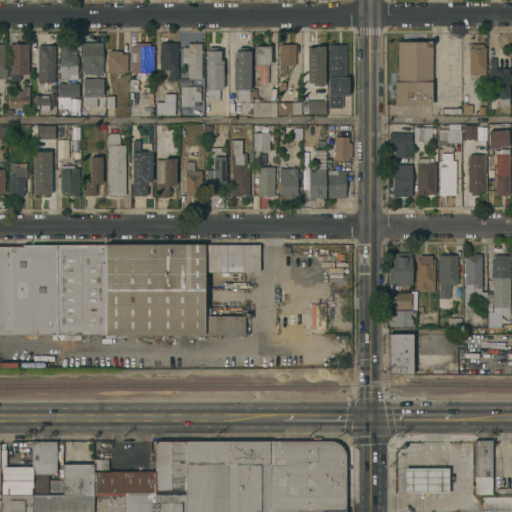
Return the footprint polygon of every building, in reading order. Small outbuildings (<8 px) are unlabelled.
[(394,105),(394,80),(397,80),(397,40),(431,40),(431,105),(395,105),(394,105)] [(102,41),(103,72),(99,72),(99,73),(95,73),(95,75),(89,75),(89,73),(85,73),(85,70),(82,70),(82,63),(82,41),(102,41)] [(177,80),(166,80),(166,77),(166,69),(159,69),(159,42),(169,42),(169,41),(177,41),(177,80)] [(131,45),(135,45),(135,42),(149,42),(149,45),(153,45),(153,72),(144,72),(144,77),(140,77),(140,72),(131,72),(131,45)] [(200,77),(188,77),(188,62),(182,62),(182,46),(188,46),(188,42),(201,42),(201,49),(202,49),(202,52),(200,52),(200,77)] [(9,43),(28,43),(28,73),(20,73),(20,79),(12,79),(12,80),(10,80),(10,73),(9,73),(9,43)] [(60,51),(57,51),(57,48),(59,48),(59,46),(56,46),(56,43),(70,43),(70,50),(76,50),(76,55),(77,55),(77,78),(69,78),(69,79),(59,79),(60,51)] [(295,64),(285,64),(285,68),(279,68),(279,59),(277,59),(277,54),(279,54),(279,43),(295,43),(295,64)] [(468,74),(469,46),(470,46),(470,43),(483,43),(483,47),(485,47),(485,70),(484,70),(484,74),(468,74)] [(37,44),(54,44),(54,81),(37,81),(37,44)] [(345,77),(347,77),(347,95),(341,95),(341,108),(328,108),(327,44),(344,44),(345,77)] [(270,45),(270,64),(267,64),(267,82),(254,82),(254,68),(252,68),(252,63),(253,63),(253,45),(270,45)] [(233,60),(236,60),(235,50),(238,50),(238,47),(247,46),(247,50),(249,50),(250,88),(249,88),(249,100),(237,100),(237,89),(233,89),(233,60)] [(323,85),(312,85),(312,83),(306,83),(306,47),(315,47),(315,46),(323,46),(323,85)] [(205,49),(220,50),(220,60),(222,60),(222,88),(219,88),(219,100),(206,100),(206,88),(205,88),(205,49)] [(127,71),(107,71),(107,53),(109,53),(109,50),(116,50),(121,50),(121,53),(127,53),(127,71)] [(487,67),(495,68),(495,69),(501,69),(501,65),(507,65),(507,68),(509,68),(509,97),(508,97),(508,106),(499,106),(499,105),(495,105),(495,99),(490,99),(490,97),(487,97),(487,67)] [(102,78),(103,106),(96,106),(89,106),(89,107),(84,107),(84,95),(83,95),(82,78),(102,78)] [(58,82),(66,82),(66,80),(70,80),(70,82),(78,82),(78,96),(70,96),(69,107),(57,107),(58,82)] [(200,100),(199,100),(199,105),(179,105),(179,85),(200,85),(200,100)] [(28,107),(22,107),(22,109),(16,109),(16,106),(8,106),(9,93),(14,93),(14,90),(21,90),(21,86),(29,86),(28,107)] [(49,95),(49,104),(38,104),(38,108),(37,108),(37,113),(32,113),(32,107),(33,107),(33,94),(49,95)] [(106,95),(113,95),(114,107),(106,107),(106,95)] [(306,113),(306,101),(324,100),(324,113),(306,113)] [(174,114),(156,114),(156,101),(174,101),(174,114)] [(252,115),(252,101),(271,101),(271,115),(252,115)] [(300,101),(300,113),(277,114),(277,101),(300,101)] [(461,104),(471,104),(471,115),(461,115),(461,104)] [(446,129),(448,129),(448,124),(459,124),(459,129),(461,129),(461,143),(446,142),(446,130),(446,129)] [(508,145),(499,145),(499,147),(488,147),(488,130),(486,130),(486,124),(499,124),(499,130),(508,129),(508,145)] [(226,125),(226,135),(217,135),(216,125),(226,125)] [(461,125),(476,125),(476,139),(461,139),(461,125)] [(53,126),(53,139),(36,139),(36,126),(53,126)] [(413,127),(431,127),(431,141),(412,140),(413,127)] [(293,140),(300,140),(299,128),(292,128),(293,140)] [(437,130),(446,130),(446,142),(446,160),(455,160),(455,194),(437,194),(437,130)] [(269,150),(253,150),(253,132),(268,132),(268,141),(269,150)] [(412,132),(411,156),(394,156),(394,147),(388,147),(388,132),(412,132)] [(106,134),(119,134),(119,144),(125,144),(125,184),(130,184),(130,194),(125,194),(123,195),(109,195),(106,194),(106,134)] [(348,136),(348,142),(350,142),(350,157),(348,157),(348,159),(334,159),(334,149),(326,149),(326,140),(333,140),(333,136),(335,136),(348,136)] [(131,151),(132,151),(132,139),(139,139),(139,150),(143,150),(143,151),(150,151),(150,153),(151,153),(151,157),(151,184),(147,184),(147,181),(145,181),(145,195),(131,195),(131,151)] [(249,197),(234,197),(234,195),(231,195),(231,176),(230,176),(230,172),(231,172),(231,159),(230,159),(230,154),(232,154),(232,145),(230,145),(230,139),(241,139),(241,153),(245,153),(245,154),(246,154),(246,162),(248,163),(248,168),(249,168),(249,197)] [(66,140),(55,140),(56,158),(67,158),(66,140)] [(71,146),(79,146),(79,159),(71,159),(71,146)] [(495,174),(495,167),(493,167),(493,163),(495,163),(495,153),(494,153),(494,150),(497,150),(502,148),(509,148),(508,174),(509,174),(509,195),(494,194),(495,174)] [(32,151),(49,151),(50,194),(33,195),(32,151)] [(464,195),(464,181),(465,181),(465,180),(465,176),(466,176),(466,169),(466,156),(469,156),(469,154),(483,154),(483,169),(486,170),(486,191),(479,191),(479,195),(464,195)] [(101,182),(95,182),(95,195),(83,195),(83,181),(89,181),(90,155),(102,156),(101,182)] [(225,182),(218,182),(218,194),(205,194),(205,178),(212,178),(213,155),(225,155),(225,182)] [(176,183),(174,183),(174,184),(168,184),(169,196),(157,197),(157,182),(156,182),(155,159),(163,159),(163,157),(175,157),(176,183)] [(308,170),(315,170),(315,157),(325,157),(325,197),(308,197),(308,170)] [(416,158),(419,158),(419,157),(433,157),(433,162),(435,162),(435,193),(434,193),(433,195),(426,195),(426,194),(416,194),(416,158)] [(10,162),(16,162),(16,163),(19,163),(19,162),(26,162),(26,178),(24,178),(24,192),(23,192),(23,196),(12,196),(12,192),(10,192),(10,162)] [(392,164),(411,164),(411,195),(392,195),(392,164)] [(78,195),(67,195),(67,191),(60,191),(60,167),(61,167),(61,165),(69,165),(69,167),(78,167),(78,195)] [(273,195),(257,195),(257,166),(274,166),(273,195)] [(279,167),(297,167),(297,198),(285,197),(285,194),(278,194),(279,167)] [(201,170),(200,192),(188,191),(188,193),(185,193),(185,190),(184,190),(185,173),(186,173),(186,169),(201,170)] [(327,198),(327,170),(336,170),(336,171),(344,171),(344,198),(327,198)] [(55,244),(104,244),(104,243),(105,243),(105,334),(56,334),(55,244)] [(105,243),(202,243),(202,273),(203,334),(105,335),(105,334),(105,243)] [(202,243),(202,273),(258,273),(258,243),(202,243)] [(0,246),(22,246),(22,244),(55,244),(56,334),(0,334),(0,246)] [(412,285),(411,285),(411,286),(405,285),(405,284),(389,284),(389,272),(389,267),(391,267),(391,264),(391,255),(393,255),(393,252),(410,252),(410,255),(411,255),(411,265),(412,265),(412,285)] [(486,291),(486,307),(464,307),(464,281),(465,281),(464,254),(472,254),(472,253),(481,253),(481,291),(486,291)] [(434,291),(419,291),(419,289),(414,289),(414,280),(416,280),(416,258),(419,258),(419,255),(431,254),(431,258),(434,258),(434,291)] [(439,284),(438,284),(438,254),(457,254),(457,284),(449,284),(449,298),(439,298),(439,288),(439,284)] [(500,328),(487,327),(487,311),(492,311),(493,284),(491,284),(491,258),(493,258),(493,254),(510,254),(509,314),(500,314),(500,328)] [(394,306),(389,306),(390,294),(393,294),(394,292),(412,292),(412,309),(394,309),(394,306)] [(388,326),(388,319),(391,319),(391,317),(388,317),(388,310),(394,310),(394,309),(412,309),(412,314),(410,314),(410,317),(412,317),(412,327),(390,326),(388,326)] [(243,335),(242,315),(203,316),(203,335),(243,335)] [(461,317),(461,325),(447,325),(447,317),(461,317)] [(347,323),(347,324),(348,324),(348,326),(347,326),(347,328),(348,328),(348,330),(347,330),(347,331),(334,331),(334,323),(347,323)] [(386,362),(386,346),(388,346),(388,334),(412,334),(412,358),(414,358),(414,368),(412,368),(412,373),(388,372),(388,362),(386,362)] [(268,509),(268,440),(331,439),(337,442),(341,445),(344,449),(345,456),(344,509),(317,509),(268,509)] [(474,439),(491,439),(491,494),(474,494),(474,439)] [(32,440),(56,440),(56,470),(52,473),(48,473),(32,473),(32,466),(32,440)] [(155,440),(184,440),(184,494),(155,494),(155,470),(155,440)] [(184,511),(184,494),(184,440),(226,440),(226,511),(184,511)] [(226,511),(226,440),(268,440),(268,509),(268,511),(226,511)] [(93,458),(106,458),(106,465),(106,471),(155,470),(155,494),(153,494),(123,494),(93,494),(93,463),(93,458)] [(62,463),(93,463),(93,494),(62,494),(62,479),(62,463)] [(1,466),(32,466),(32,473),(32,494),(30,494),(1,494),(1,466)] [(454,491),(409,491),(410,467),(453,467),(454,491)] [(48,494),(32,494),(32,473),(48,473),(48,494)] [(49,479),(62,479),(62,494),(49,494),(49,479)] [(1,511),(1,494),(30,494),(30,511),(1,511)] [(30,511),(30,494),(32,494),(48,494),(49,494),(62,494),(93,494),(93,511),(30,511)] [(93,511),(93,494),(123,494),(123,511),(93,511)] [(123,511),(123,494),(153,494),(153,511),(123,511)] [(153,511),(153,494),(155,494),(184,494),(184,511),(153,511)]
